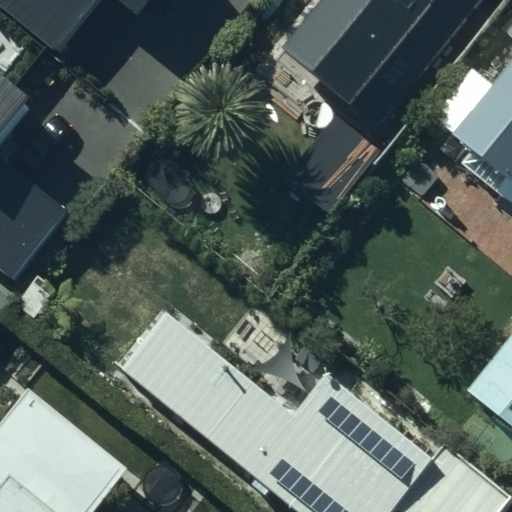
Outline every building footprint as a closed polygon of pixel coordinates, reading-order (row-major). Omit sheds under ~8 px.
[(95,66),(37,133),(96,183),(250,0),(49,0),(36,16),(95,66)] [(327,0),(284,55),(396,144),(501,12),(486,0),(327,0)] [(511,95),(459,163),(511,204),(511,95)] [(64,235),(0,184),(0,293),(11,302),(64,235)] [(136,387),(286,511),(511,511),(511,495),(461,454),(444,474),(344,392),(304,440),(178,336),(136,387)] [(511,359),(478,406),(511,430),(511,359)] [(110,511),(134,482),(34,403),(0,445),(0,489),(15,502),(6,511),(110,511)]
